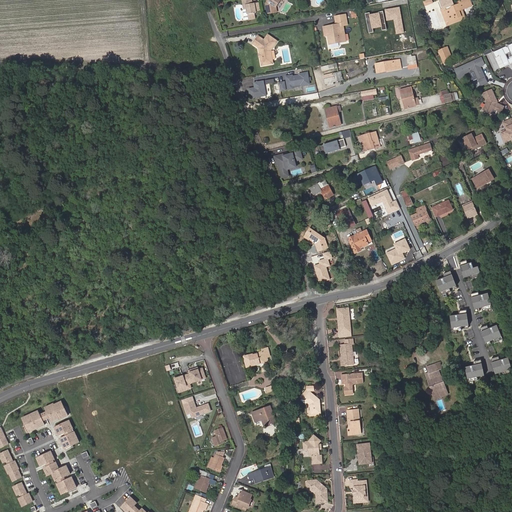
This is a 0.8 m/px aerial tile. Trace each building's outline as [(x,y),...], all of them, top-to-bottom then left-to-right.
[(257,13),(256,11),(260,10),(259,3),(253,4),(251,4),(251,2),(252,2),(251,0),(243,0),(245,10),(244,11),(244,12),(245,18),(246,20),(247,20),(250,19),(250,20),(257,18),(256,13),(257,13)] [(268,0),(266,4),(268,14),(277,12),(276,7),(281,0),(268,0)] [(465,9),(463,1),(460,3),(460,4),(454,6),(451,0),(439,0),(443,9),(447,8),(447,9),(445,10),(450,21),(462,17),(460,11),(463,10),(465,9)] [(399,7),(385,9),(386,21),(393,20),(396,34),(404,33),(399,7)] [(447,8),(443,9),(442,10),(447,26),(466,19),(463,10),(460,11),(462,17),(450,21),(445,10),(447,9),(447,8)] [(383,10),(364,14),(368,33),(373,32),(373,28),(382,26),(383,31),(386,30),(383,10)] [(331,29),(324,30),(325,36),(328,36),(330,44),(346,41),(344,26),(342,15),(335,16),(336,24),(330,26),(331,29)] [(271,50),(277,41),(268,34),(265,39),(262,42),(257,38),(254,42),(259,46),(260,54),(262,53),(262,56),(261,57),(262,65),(269,64),(268,61),(273,60),(271,50)] [(511,43),(493,53),(495,58),(500,56),(504,67),(509,64),(511,63),(511,69),(511,43)] [(452,61),(447,49),(438,52),(443,65),(452,61)] [(417,64),(416,56),(407,58),(409,66),(417,64)] [(504,67),(500,56),(495,58),(500,69),(504,67)] [(484,76),(479,66),(484,64),(481,58),(455,70),(459,78),(461,77),(462,76),(463,75),(464,73),(469,71),(468,68),(470,67),(471,70),(473,69),(478,79),(484,76)] [(397,60),(393,61),(395,68),(384,70),(385,72),(399,70),(397,60)] [(395,68),(393,61),(376,64),(377,73),(385,72),(384,70),(395,68)] [(338,68),(337,63),(321,67),(323,72),(338,68)] [(343,80),(341,72),(324,76),(326,84),(343,80)] [(308,73),(285,77),(286,81),(279,83),(281,92),(294,89),(294,87),(310,84),(308,73)] [(255,88),(248,89),(250,99),(267,96),(264,81),(254,82),(255,88)] [(414,99),(411,87),(400,90),(405,109),(416,106),(414,99)] [(362,92),(363,101),(374,99),(373,95),(377,94),(376,90),(362,92)] [(497,102),(491,90),(483,93),(487,102),(484,109),(492,113),(493,109),(496,103),(497,102)] [(452,102),(452,101),(451,94),(450,93),(448,94),(443,95),(444,96),(445,103),(452,102)] [(341,125),(338,113),(336,107),(326,109),(330,128),(341,125)] [(511,118),(504,123),(508,131),(502,134),(506,141),(511,138),(511,118)] [(373,141),(378,139),(376,132),(359,137),(363,152),(375,149),(373,141)] [(421,142),(418,133),(412,135),(413,139),(415,143),(421,142)] [(469,153),(475,150),(474,147),(476,146),(478,149),(486,145),(481,136),(474,140),(471,136),(463,140),(469,153)] [(322,155),(340,150),(340,149),(346,147),(345,141),(344,140),(344,139),(337,141),(334,142),(332,143),(330,144),(328,144),(326,145),(326,144),(324,144),(324,145),(320,147),(319,147),(322,155)] [(431,145),(409,152),(412,161),(419,159),(418,155),(432,151),(431,145)] [(294,161),(294,160),(302,158),(299,148),(291,150),(292,154),(287,155),(283,156),(283,155),(275,157),(277,165),(278,164),(280,172),(287,171),(287,170),(286,168),(296,166),(294,161)] [(397,159),(387,163),(390,171),(400,166),(397,159)] [(382,182),(376,166),(355,175),(359,183),(364,181),(364,183),(374,178),(377,184),(382,182)] [(494,180),(489,170),(472,179),(478,189),(494,180)] [(318,184),(314,186),(318,193),(321,191),(322,192),(326,199),(333,195),(328,185),(327,185),(320,189),(318,185),(318,184)] [(318,193),(314,186),(310,189),(314,196),(322,192),(321,191),(318,193)] [(389,213),(402,208),(398,200),(394,201),(390,189),(369,197),(373,206),(385,201),(389,213)] [(409,197),(404,199),(407,206),(413,204),(409,197)] [(453,210),(449,201),(436,206),(440,216),(453,210)] [(477,213),(473,202),(463,206),(467,216),(477,213)] [(424,211),(421,212),(425,221),(430,219),(426,210),(424,211)] [(356,226),(349,211),(337,216),(344,231),(356,226)] [(425,221),(421,212),(419,213),(412,216),(416,226),(425,221)] [(348,239),(355,254),(361,251),(360,249),(368,245),(368,244),(372,242),(367,230),(362,232),(360,229),(356,231),(358,234),(348,239)] [(410,237),(396,243),(398,248),(388,252),(393,264),(408,258),(405,253),(414,249),(410,237)] [(331,251),(313,255),(319,281),(330,279),(327,265),(330,265),(328,258),(332,257),(331,251)] [(476,273),(473,262),(468,263),(467,260),(460,263),(464,277),(476,273)] [(455,284),(449,269),(442,271),(444,276),(435,279),(441,294),(450,290),(448,287),(455,284)] [(490,303),(487,292),(471,296),(474,307),(490,303)] [(338,321),(340,333),(351,332),(348,308),(338,309),(340,320),(338,321)] [(466,312),(449,314),(450,326),(467,324),(466,312)] [(500,335),(495,324),(480,331),(485,342),(500,335)] [(341,345),(342,358),(343,366),(353,365),(351,345),(353,345),(353,340),(345,341),(345,345),(341,345)] [(271,361),(268,347),(262,349),(262,352),(244,356),(247,367),(271,361)] [(506,357),(491,361),(494,373),(509,369),(506,357)] [(483,374),(480,362),(464,366),(467,378),(483,374)] [(436,370),(434,364),(425,367),(428,373),(430,380),(427,381),(434,397),(447,391),(438,370),(436,370)] [(189,373),(175,377),(179,392),(191,388),(190,384),(206,379),(203,367),(198,368),(198,367),(188,370),(189,373)] [(362,373),(341,375),(342,384),(345,384),(345,387),(344,387),(344,394),(352,393),(352,385),(353,383),(363,382),(362,373)] [(319,400),(310,392),(309,391),(314,390),(314,386),(307,386),(307,389),(301,397),(304,399),(307,402),(306,402),(310,405),(311,414),(321,413),(320,406),(319,405),(318,402),(320,402),(319,400)] [(69,415),(62,401),(55,405),(54,403),(46,407),(48,411),(41,415),(39,411),(23,418),(28,430),(31,429),(32,431),(45,425),(44,423),(43,419),(50,416),(51,420),(52,421),(60,418),(61,419),(69,415)] [(211,411),(208,404),(196,408),(194,401),(184,404),(187,414),(191,413),(192,417),(211,411)] [(255,422),(261,420),(274,415),(270,406),(252,413),(255,422)] [(359,429),(360,429),(358,410),(347,411),(349,422),(350,422),(351,426),(349,428),(348,429),(349,435),(353,435),(356,434),(356,433),(359,429)] [(80,442),(75,432),(73,433),(72,429),(73,429),(70,421),(55,427),(59,435),(65,433),(67,431),(69,435),(66,436),(60,439),(65,449),(80,442)] [(9,444),(2,427),(0,428),(0,446),(0,448),(9,444)] [(213,437),(215,446),(223,443),(223,441),(227,439),(223,427),(215,430),(216,436),(213,437)] [(314,435),(309,441),(303,441),(303,448),(309,448),(312,450),(312,455),(313,463),(320,462),(322,462),(322,455),(320,455),(319,449),(319,444),(319,443),(321,441),(314,435)] [(360,454),(361,464),(372,463),(370,444),(357,445),(358,454),(360,454)] [(19,469),(16,461),(14,461),(9,450),(0,453),(0,454),(4,462),(6,465),(5,465),(9,473),(10,473),(13,481),(22,477),(18,469),(19,469)] [(217,451),(211,467),(219,471),(225,457),(224,457),(226,450),(217,451)] [(49,452),(37,458),(41,466),(47,463),(49,462),(50,465),(48,466),(44,468),(48,475),(52,473),(56,481),(58,480),(59,483),(57,484),(62,494),(77,487),(72,477),(66,480),(64,481),(62,478),(65,477),(71,474),(67,466),(60,469),(57,462),(55,463),(53,460),(55,459),(53,454),(51,455),(49,452)] [(270,468),(253,473),(256,482),(273,477),(270,468)] [(200,490),(209,493),(213,485),(218,486),(219,482),(209,478),(211,473),(204,471),(200,483),(202,484),(200,490)] [(310,490),(313,492),(313,491),(317,493),(316,494),(317,503),(329,502),(327,487),(318,480),(308,481),(307,482),(307,486),(308,486),(309,487),(310,487),(310,490)] [(354,502),(362,502),(362,500),(366,500),(365,486),(367,486),(366,481),(358,482),(357,480),(351,481),(351,487),(354,487),(354,488),(355,496),(355,497),(354,497),(354,502)] [(28,494),(22,482),(13,486),(17,495),(18,495),(20,498),(19,498),(22,506),(33,501),(29,493),(28,494)] [(239,498),(237,497),(235,497),(232,504),(242,508),(242,506),(246,507),(251,494),(242,491),(241,493),(239,498)] [(205,503),(207,499),(196,495),(194,499),(196,500),(205,503)] [(146,511),(143,509),(140,511),(134,506),(137,503),(131,497),(121,507),(126,511),(128,511),(131,509),(133,511),(146,511)] [(205,503),(196,500),(190,511),(201,511),(203,510),(205,503)]
